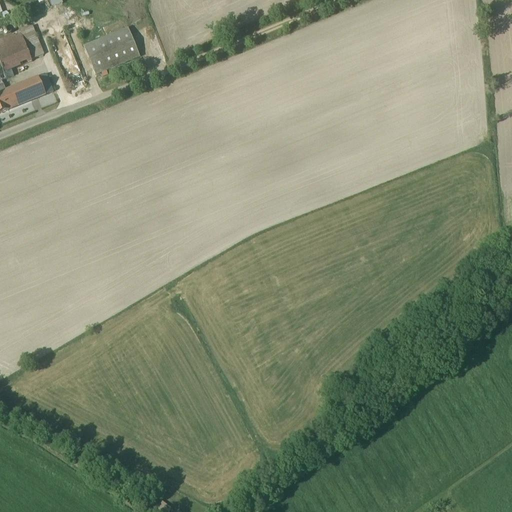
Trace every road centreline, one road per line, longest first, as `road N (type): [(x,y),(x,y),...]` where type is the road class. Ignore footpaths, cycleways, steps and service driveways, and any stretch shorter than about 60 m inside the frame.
road 1 (track): [(511,267),(209,511)]
road 2 (track): [(158,74),(341,0)]
road 3 (unclassified): [(0,137),(158,74)]
